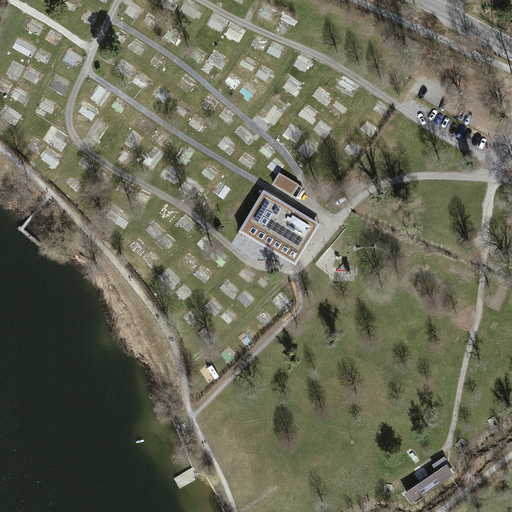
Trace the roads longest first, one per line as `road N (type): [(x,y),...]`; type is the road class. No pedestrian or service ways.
road 1 (track): [(0,147),(130,279),(172,340),(192,418),(235,511)]
road 2 (track): [(491,61),(354,0)]
